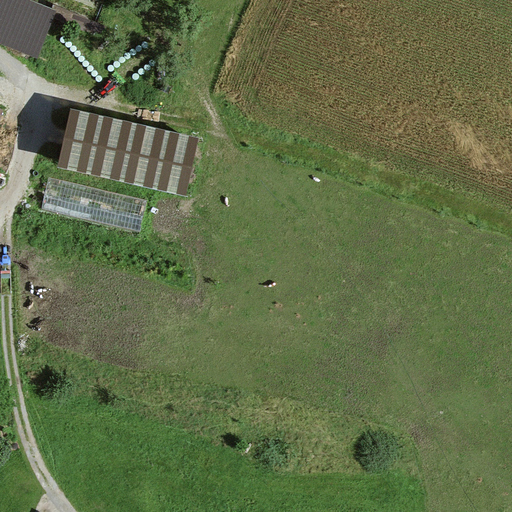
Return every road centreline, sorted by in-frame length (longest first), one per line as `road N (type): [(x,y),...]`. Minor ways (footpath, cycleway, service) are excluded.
road 1 (track): [(511,224),(345,159),(20,81)]
road 2 (track): [(0,64),(29,103),(4,231),(11,367),(26,438),(68,511)]
road 3 (track): [(228,0),(201,125)]
